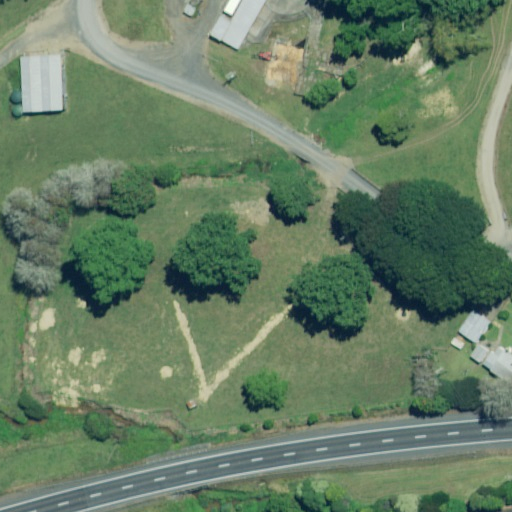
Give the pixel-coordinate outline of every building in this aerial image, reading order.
[(268,0),(246,0),(234,22),(225,17),(215,35),(241,49),(268,0)] [(66,111),(65,56),(26,58),(28,112),(66,111)] [(492,323),(475,312),(461,331),(478,343),(492,323)] [(491,350),(481,344),(473,357),(483,363),(491,350)] [(511,353),(498,346),(486,366),(511,381),(511,353)]
